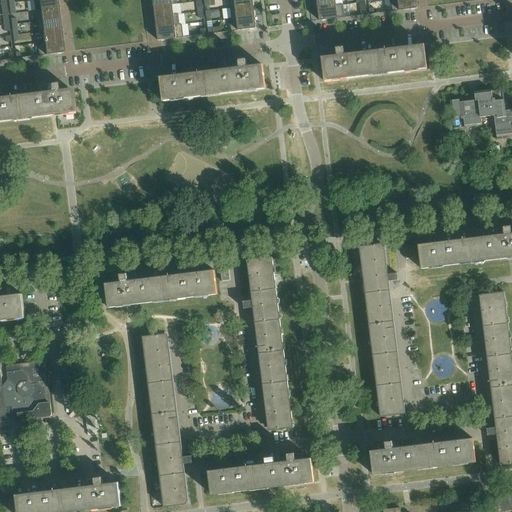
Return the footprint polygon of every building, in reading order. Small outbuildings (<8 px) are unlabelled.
[(35,11),(58,8),(57,0),(37,0),(34,1),(35,11)] [(230,8),(254,5),(252,0),(234,0),(235,7),(230,8)] [(416,0),(390,0),(392,12),(417,9),(416,0)] [(177,5),(177,4),(154,7),(155,17),(179,15),(179,14),(174,15),(173,5),(177,5)] [(232,19),(255,16),(254,5),(230,8),(232,19)] [(319,21),(345,18),(343,5),(336,6),(318,8),(319,21)] [(36,22),(59,19),(58,8),(35,11),(36,22)] [(157,28),(180,25),(179,15),(155,17),(157,28)] [(230,19),(231,32),(257,29),(255,16),(232,19),(230,19)] [(38,32),(61,29),(59,19),(36,22),(38,32)] [(182,25),(180,25),(157,28),(158,41),(184,38),(182,25)] [(44,42),(62,40),(61,29),(38,32),(38,33),(42,32),(44,42)] [(37,43),(38,56),(64,53),(62,40),(44,42),(37,43)] [(353,57),(353,54),(352,47),(337,49),(338,59),(323,61),(323,58),(322,58),(325,82),(427,70),(425,46),(424,46),(424,49),(353,57)] [(162,80),(161,77),(161,79),(164,101),(265,89),(266,89),(263,65),(262,65),(263,68),(248,70),(247,60),(231,62),(232,71),(162,80)] [(56,115),(57,115),(57,114),(73,112),(70,92),(55,94),(54,84),(38,86),(39,96),(0,100),(0,121),(54,115),(56,115)] [(454,129),(482,126),(481,118),(494,116),(497,138),(511,136),(511,107),(505,108),(503,89),(474,93),(475,100),(471,101),(471,99),(450,101),(454,129)] [(420,248),(420,245),(419,245),(422,269),(511,258),(511,236),(511,227),(495,229),(497,239),(420,248)] [(387,282),(389,282),(398,280),(397,273),(386,275),(382,244),(360,247),(381,417),(403,414),(387,282)] [(405,247),(406,259),(415,258),(413,246),(406,247),(405,247)] [(244,309),(253,308),(256,307),(271,430),(293,428),(272,258),(250,260),(255,300),(243,301),(244,309)] [(220,269),(222,281),(230,281),(229,269),(220,269)] [(214,273),(137,283),(136,273),(121,275),(122,285),(106,287),(109,308),(218,295),(215,270),(214,271),(214,273)] [(488,435),(497,435),(499,435),(500,439),(503,465),(511,463),(511,353),(504,292),(482,295),(498,427),(487,428),(488,435)] [(0,300),(0,321),(25,318),(23,295),(22,295),(22,297),(0,300)] [(182,464),(184,464),(193,463),(192,455),(181,457),(165,334),(143,337),(164,507),(187,504),(182,464)] [(46,372),(44,370),(47,367),(46,362),(45,361),(8,365),(7,367),(8,379),(3,386),(0,366),(0,365),(0,422),(8,421),(7,414),(13,413),(16,413),(18,414),(18,419),(20,420),(51,416),(52,414),(49,386),(46,383),(47,381),(48,381),(46,372)] [(372,453),(372,451),(371,451),(374,475),(476,462),(473,441),(473,438),(472,438),(473,441),(402,450),(401,440),(386,442),(387,452),(372,453)] [(210,473),(210,471),(209,471),(212,495),(314,482),(311,458),(311,461),(296,463),(295,453),(280,455),(281,464),(210,473)] [(17,494),(19,511),(75,511),(105,508),(105,509),(106,508),(122,506),(119,485),(104,487),(103,477),(87,479),(88,488),(18,497),(18,494),(17,494)] [(511,511),(511,493),(491,497),(492,507),(495,507),(495,511),(511,511)]
